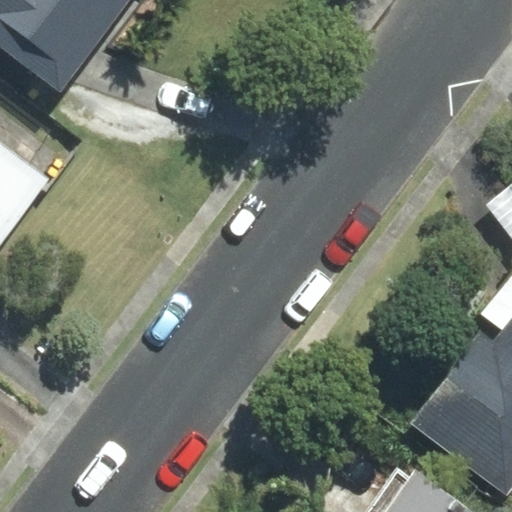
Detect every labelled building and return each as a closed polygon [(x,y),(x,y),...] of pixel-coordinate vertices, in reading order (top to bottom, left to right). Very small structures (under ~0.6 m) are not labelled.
[(0,0),(0,43),(53,85),(119,0),(0,0)] [(0,229),(37,182),(0,153),(0,229)] [(511,180),(481,204),(511,245),(511,180)] [(501,482),(511,467),(511,308),(495,331),(481,321),(411,416),(501,482)] [(457,511),(404,473),(374,511),(457,511)]
